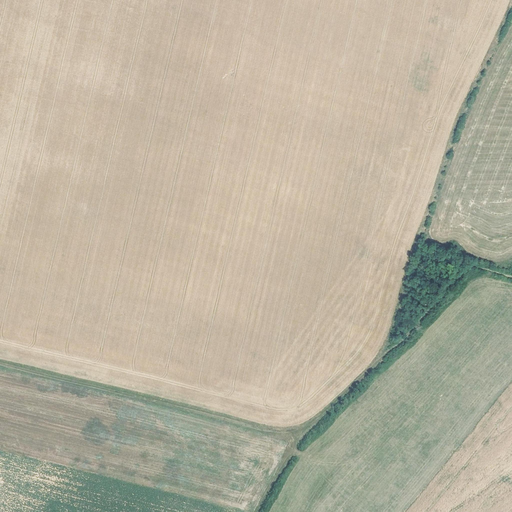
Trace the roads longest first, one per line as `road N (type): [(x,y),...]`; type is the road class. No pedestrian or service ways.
road 1 (track): [(0,364),(291,429),(315,418),(406,336),(463,269),(511,276)]
road 2 (track): [(377,360),(453,137),(511,7)]
